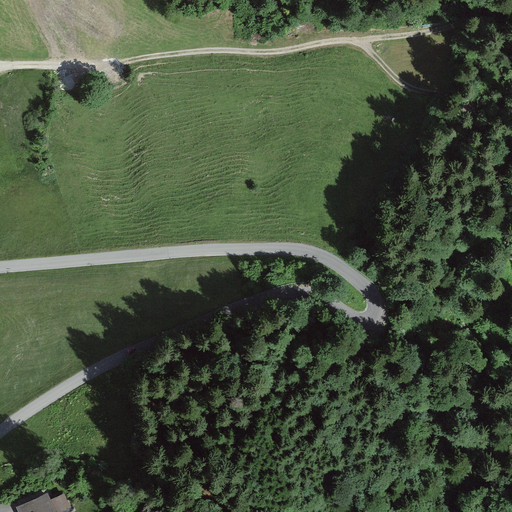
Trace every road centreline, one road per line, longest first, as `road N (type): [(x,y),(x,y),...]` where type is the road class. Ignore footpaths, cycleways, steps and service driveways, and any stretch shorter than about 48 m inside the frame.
road 1 (tertiary): [(0,436),(106,365),(238,306),(296,290),(325,296),(355,322),(367,321),(377,306),(355,280),(304,253),(160,253),(0,268)]
road 2 (track): [(0,65),(358,40)]
road 3 (track): [(358,40),(401,82),(466,109),(497,172),(511,255)]
road 4 (track): [(358,40),(447,27),(481,0)]
